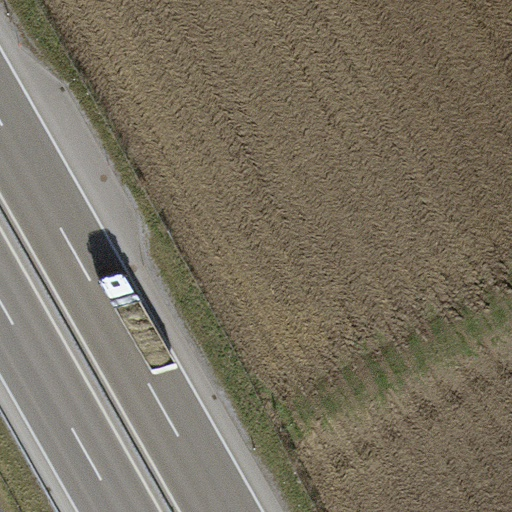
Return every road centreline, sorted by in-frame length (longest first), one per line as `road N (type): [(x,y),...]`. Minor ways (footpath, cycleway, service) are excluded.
road 1 (motorway): [(226,511),(0,111)]
road 2 (motorway): [(0,300),(119,511)]
road 3 (track): [(511,315),(319,417)]
